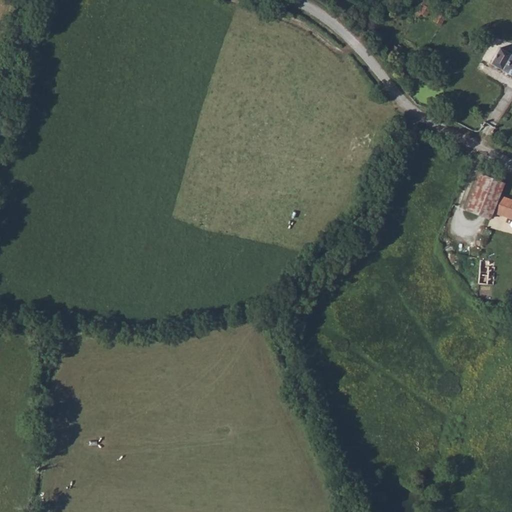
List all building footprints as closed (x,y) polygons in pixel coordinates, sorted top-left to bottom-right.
[(420,4),(414,15),(417,16),(419,14),(425,17),(429,9),(420,4)] [(444,18),(437,13),(433,21),(440,25),(444,18)] [(511,55),(499,48),(489,64),(511,76),(511,55)] [(491,219),(493,212),(500,195),(505,183),(481,173),(467,210),(491,219)] [(511,198),(500,195),(493,212),(511,218),(511,198)] [(483,260),(479,283),(487,285),(492,263),(483,260)]
